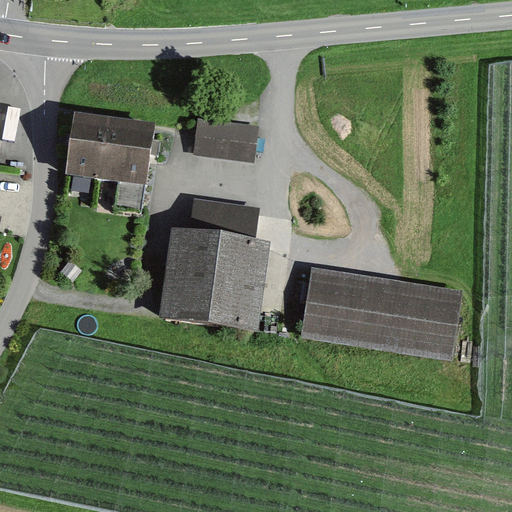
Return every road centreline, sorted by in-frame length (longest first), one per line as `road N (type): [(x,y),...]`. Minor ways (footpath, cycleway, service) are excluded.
road 1 (tertiary): [(49,42),(168,45),(511,15)]
road 2 (unclassified): [(49,42),(38,249),(0,338)]
road 3 (unknown): [(305,150),(286,178),(172,177)]
